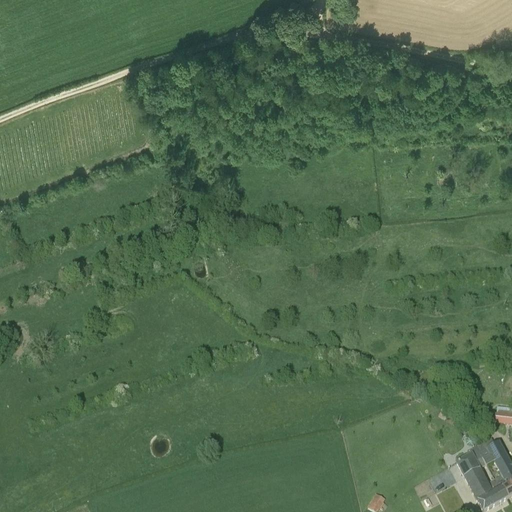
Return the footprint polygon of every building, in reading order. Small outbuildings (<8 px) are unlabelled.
[(495,424),(504,425),(505,417),(495,416),(495,424)] [(501,491),(508,500),(511,498),(511,469),(498,444),(485,451),(481,446),(478,447),(481,453),(478,455),(485,467),(485,468),(486,469),(493,465),(500,478),(493,481),(497,488),(498,487),(501,491)] [(456,465),(464,479),(485,467),(478,455),(481,453),(478,447),(469,453),(471,456),(456,465)] [(497,488),(493,481),(487,485),(480,471),(485,468),(485,467),(464,479),(481,511),(487,511),(508,500),(501,491),(498,487),(497,488)] [(377,511),(388,494),(380,489),(368,510),(371,511),(377,511)]
